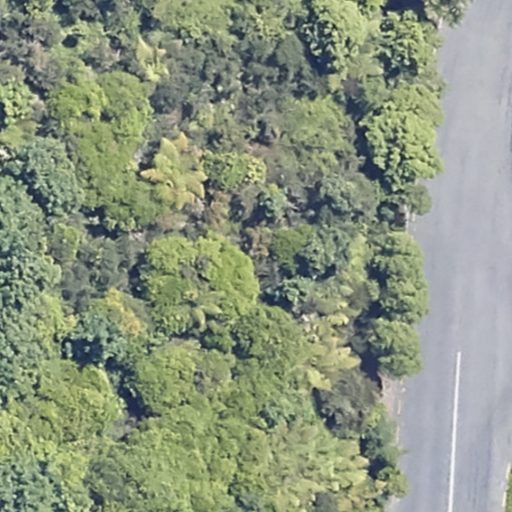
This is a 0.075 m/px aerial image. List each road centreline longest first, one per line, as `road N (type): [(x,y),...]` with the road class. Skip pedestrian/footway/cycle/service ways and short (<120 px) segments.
road 1 (unclassified): [(489,0),(469,135),(464,311)]
road 2 (unclassified): [(464,311),(452,511)]
